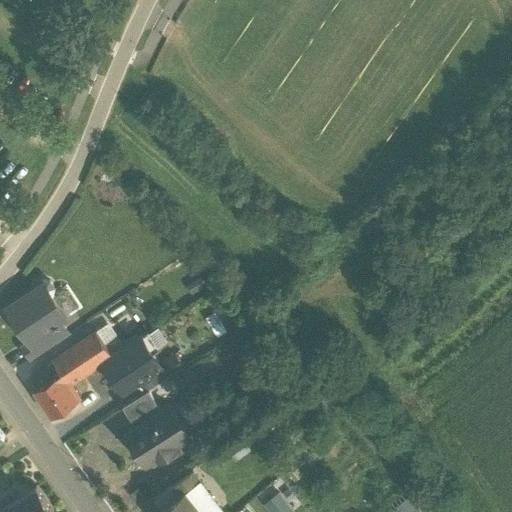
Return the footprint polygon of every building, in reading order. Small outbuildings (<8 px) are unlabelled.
[(42,275),(35,279),(34,288),(9,304),(30,335),(31,337),(61,317),(67,313),(53,291),(55,283),(50,276),(42,275)] [(61,317),(31,337),(30,335),(23,340),(33,354),(70,330),(61,317)] [(97,325),(68,344),(85,369),(105,355),(113,350),(97,325)] [(160,344),(149,326),(142,331),(154,349),(160,344)] [(113,350),(105,355),(111,364),(109,374),(119,376),(125,385),(149,369),(162,360),(161,359),(154,349),(142,331),(113,350)] [(62,367),(35,385),(53,411),(81,393),(71,378),(85,369),(68,344),(53,354),(62,367)] [(176,349),(161,359),(162,360),(149,369),(157,379),(184,362),(176,349)] [(150,384),(124,400),(137,420),(163,404),(150,384)] [(137,420),(130,425),(140,439),(138,440),(148,456),(160,449),(163,454),(180,443),(177,438),(192,428),(182,412),(181,413),(171,399),(163,404),(137,420)] [(193,466),(174,480),(181,490),(186,486),(186,487),(200,476),(193,466)] [(211,511),(222,504),(200,476),(186,487),(205,511),(211,511)] [(37,480),(11,498),(11,499),(0,506),(0,511),(19,511),(20,511),(48,511),(55,507),(37,480)] [(173,480),(155,493),(164,504),(181,490),(174,480),(173,480)] [(279,511),(280,511),(297,500),(281,480),(265,493),(279,511)] [(164,504),(156,510),(157,511),(205,511),(186,487),(186,486),(181,490),(164,504)]
